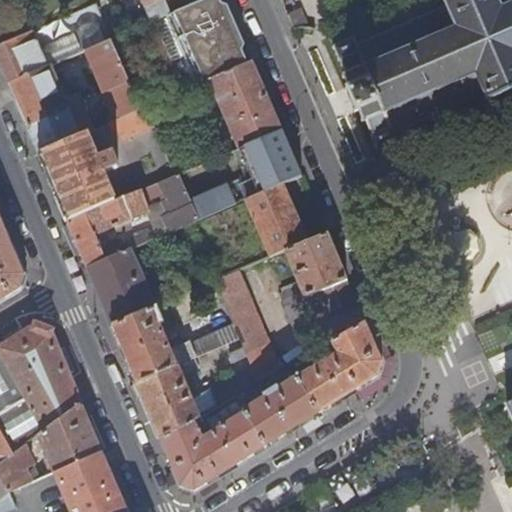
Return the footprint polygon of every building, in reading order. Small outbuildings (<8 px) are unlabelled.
[(142,6),(139,0),(134,0),(138,9),(142,6)] [(139,0),(142,6),(150,25),(166,18),(207,0),(139,0)] [(233,29),(219,0),(207,0),(166,18),(196,87),(210,81),(248,65),(233,29)] [(511,0),(443,0),(444,3),(446,3),(447,7),(431,14),(430,13),(427,14),(428,15),(413,22),(412,21),(409,22),(409,24),(394,30),(394,29),(391,30),(391,32),(377,38),(376,37),(373,38),(374,39),(357,47),(354,42),(355,41),(353,38),(350,39),(351,40),(336,46),(336,45),(333,47),(334,50),(338,58),(337,59),(339,62),(340,61),(345,76),(343,77),(344,80),(345,79),(348,88),(347,88),(348,92),(350,91),(353,98),(357,108),(356,109),(357,112),(359,111),(362,119),(361,120),(362,123),(365,122),(371,135),(370,135),(371,138),(372,138),(376,147),(375,147),(376,150),(377,150),(378,151),(380,150),(380,148),(395,142),(396,143),(397,139),(395,138),(394,133),(410,126),(411,127),(413,126),(413,124),(428,118),(428,119),(431,118),(431,117),(446,110),(447,111),(449,110),(449,109),(464,103),(465,104),(468,103),(467,101),(484,94),(486,97),(485,100),(486,102),(488,101),(488,102),(491,101),(491,100),(508,93),(509,94),(511,92),(511,91),(511,90),(511,0)] [(95,5),(70,16),(86,52),(110,42),(95,5)] [(289,20),(294,32),(310,32),(302,14),(289,20)] [(0,70),(0,71),(7,86),(49,68),(84,53),(86,52),(70,16),(0,45),(0,70)] [(84,53),(114,123),(140,111),(110,42),(86,52),(84,53)] [(268,98),(252,63),(248,65),(210,81),(239,149),(282,131),(271,106),(268,98)] [(31,142),(37,156),(92,132),(77,95),(68,99),(61,83),(56,85),(49,68),(7,86),(10,93),(20,117),(31,142)] [(92,132),(37,156),(66,222),(114,202),(90,145),(117,134),(121,142),(153,128),(145,109),(140,111),(114,123),(92,132)] [(292,155),(282,131),(239,149),(259,196),(283,186),(302,177),(292,155)] [(230,174),(222,157),(179,175),(185,190),(198,185),(199,187),(230,174)] [(174,177),(158,184),(171,213),(162,217),(164,223),(140,233),(144,244),(190,225),(199,221),(191,201),(185,190),(179,175),(174,177)] [(191,201),(199,221),(237,205),(228,185),(191,201)] [(271,258),(287,252),(307,243),(300,226),(302,225),(290,198),(289,199),(283,186),(259,196),(246,201),(271,258)] [(114,202),(66,222),(76,245),(86,269),(119,255),(113,242),(99,248),(94,235),(150,212),(141,191),(114,202)] [(11,245),(0,220),(0,304),(20,293),(25,278),(11,245)] [(293,330),(357,303),(343,272),(340,266),(327,235),(307,243),(287,252),(302,286),(279,296),(293,330)] [(120,247),(122,253),(129,251),(126,244),(120,247)] [(98,297),(111,326),(153,308),(129,251),(122,253),(119,255),(86,269),(97,295),(98,297)] [(263,381),(269,378),(280,372),(238,272),(214,282),(233,327),(239,340),(258,385),(263,381)] [(123,354),(135,384),(193,360),(239,340),(233,327),(190,345),(188,342),(169,350),(164,339),(176,334),(173,328),(162,333),(158,325),(162,323),(156,307),(153,308),(111,326),(123,354)] [(306,357),(310,365),(317,361),(320,365),(297,379),(318,413),(351,393),(377,377),(382,362),(365,323),(306,357)] [(39,439),(81,407),(62,362),(50,336),(34,329),(0,350),(0,416),(21,404),(27,416),(21,421),(34,442),(39,439)] [(146,410),(159,440),(198,418),(197,416),(250,386),(242,371),(195,397),(194,395),(189,398),(180,375),(196,367),(193,360),(135,384),(146,410)] [(239,405),(265,446),(294,429),(318,413),(297,379),(289,367),(280,372),(269,378),(274,389),(264,395),(265,397),(248,408),(244,402),(239,405)] [(231,468),(265,446),(239,405),(234,398),(201,416),(211,433),(209,434),(211,438),(202,443),(195,427),(201,424),(198,418),(159,440),(167,458),(179,486),(194,491),(231,468)] [(89,427),(81,407),(39,439),(48,459),(44,461),(50,476),(54,473),(55,475),(101,454),(89,427)] [(0,436),(0,468),(13,458),(0,436)] [(33,468),(26,449),(13,458),(0,468),(0,479),(9,495),(30,486),(24,472),(33,468)] [(125,511),(101,454),(55,475),(70,511),(125,511)] [(0,479),(0,498),(9,495),(0,479)] [(30,487),(30,486),(9,495),(10,496),(30,487)] [(16,511),(10,496),(9,495),(0,498),(0,511),(16,511)]
